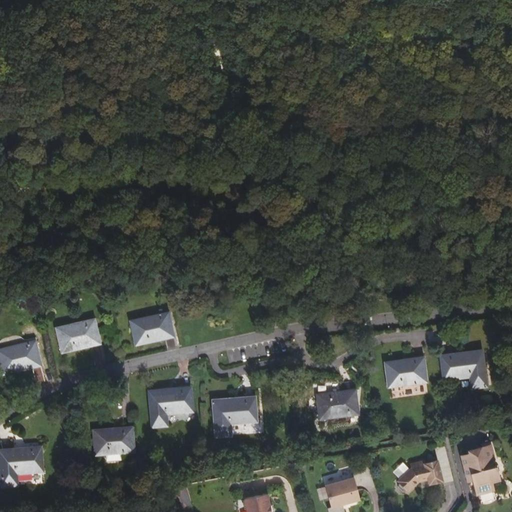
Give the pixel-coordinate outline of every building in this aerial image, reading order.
[(131,321),(136,344),(173,336),(169,316),(161,318),(160,314),(131,321)] [(57,328),(62,351),(99,343),(95,323),(87,325),(86,321),(57,328)] [(0,349),(0,360),(3,373),(40,365),(36,345),(28,347),(27,343),(0,349)] [(482,351),(449,355),(450,359),(442,360),(444,380),(471,376),(472,388),(487,386),(482,351)] [(386,362),(389,386),(426,381),(424,361),(416,362),(416,359),(386,362)] [(183,393),(183,389),(150,392),(153,427),(167,426),(166,414),(193,412),(191,392),(183,393)] [(358,410),(356,390),(318,395),(321,419),(351,415),(350,411),(358,410)] [(247,402),(247,398),(213,401),(216,437),(231,435),(230,423),(257,421),(255,402),(247,402)] [(94,430),(96,454),(134,451),(132,431),(125,432),(124,428),(94,430)] [(469,453),(462,455),(467,477),(471,476),(473,480),(477,495),(494,490),(492,482),(500,480),(496,466),(494,467),(492,460),(494,460),(490,445),(481,447),(468,450),(469,453)] [(34,452),(33,448),(0,451),(3,487),(17,485),(17,474),(43,471),(42,452),(34,452)] [(399,482),(399,486),(402,490),(407,490),(408,491),(419,481),(428,479),(429,484),(443,480),(437,460),(424,463),(424,461),(410,464),(411,468),(398,481),(399,482)] [(323,475),(325,483),(349,476),(347,469),(323,475)] [(354,477),(325,486),(332,511),(344,511),(342,504),(360,499),(354,477)] [(267,494),(244,499),(243,501),(244,509),(247,511),(246,511),(270,511),(269,505),(267,494)]
